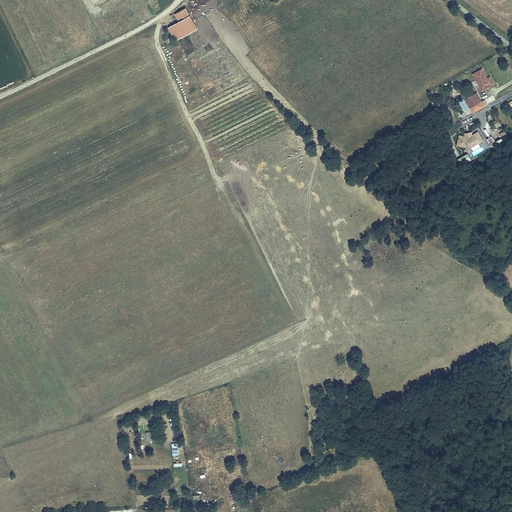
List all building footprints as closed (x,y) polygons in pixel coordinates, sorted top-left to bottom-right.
[(175,41),(197,29),(186,8),(174,14),(178,22),(167,27),(175,41)] [(194,69),(221,55),(218,49),(191,63),(194,69)] [(482,68),(473,73),(483,91),(494,83),(490,76),(487,77),(482,68)] [(476,92),(465,98),(471,107),(482,100),(476,92)] [(486,99),(489,103),(495,100),(493,95),(486,99)] [(467,145),(466,148),(470,149),(471,145),(482,138),(477,130),(469,135),(459,133),(457,142),(467,145)] [(491,146),(508,138),(504,131),(499,133),(501,139),(494,142),(492,137),(488,139),(491,146)] [(474,156),(491,148),(489,143),(471,151),(474,156)] [(155,431),(145,432),(146,441),(156,439),(155,431)]
